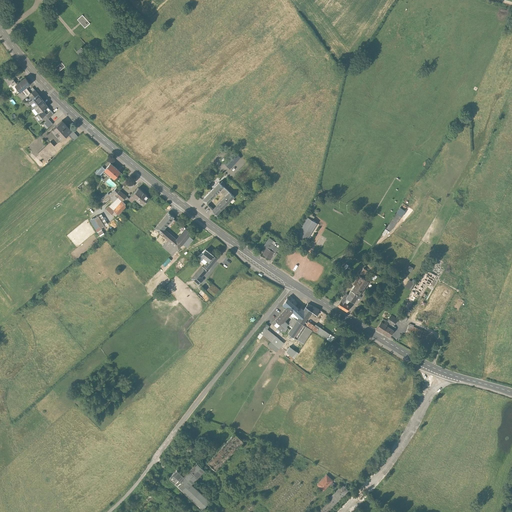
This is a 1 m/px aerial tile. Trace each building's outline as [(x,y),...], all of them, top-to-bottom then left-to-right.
[(90,22),(82,13),(77,18),(85,26),(90,22)] [(61,61),(55,66),(59,70),(65,65),(61,61)] [(16,82),(9,74),(4,79),(10,86),(16,82)] [(25,77),(15,85),(20,91),(22,90),(30,84),(31,83),(25,77)] [(35,89),(30,84),(22,90),(26,96),(28,94),(35,89)] [(259,87),(253,93),(262,101),(268,95),(259,87)] [(32,99),(38,94),(35,89),(28,94),(32,99)] [(20,91),(17,94),(21,100),(26,96),(22,90),(20,91)] [(42,99),(38,94),(32,99),(30,100),(34,106),(42,99)] [(47,105),(42,99),(34,106),(39,111),(47,105)] [(48,118),(54,113),(47,105),(39,111),(35,114),(40,121),(44,118),(46,120),(48,118)] [(284,110),(280,117),(291,124),(295,116),(284,110)] [(53,123),(48,118),(46,120),(47,120),(43,124),(47,129),(53,123)] [(63,118),(50,129),(60,140),(68,133),(72,129),(63,118)] [(74,140),(78,136),(72,129),(68,133),(72,138),(74,140)] [(72,138),(68,133),(60,140),(54,145),(58,150),(72,138)] [(50,141),(38,152),(46,161),(58,150),(54,145),(50,141)] [(235,150),(223,162),(230,169),(242,157),(235,150)] [(111,161),(105,168),(106,169),(115,177),(121,170),(111,161)] [(106,169),(105,168),(102,166),(95,172),(99,176),(106,169)] [(220,182),(203,199),(208,204),(220,192),(225,187),(220,182)] [(116,194),(120,190),(117,187),(109,194),(108,195),(110,198),(113,201),(118,196),(116,194)] [(150,196),(140,187),(129,199),(128,200),(132,203),(136,198),(143,204),(150,196)] [(236,198),(225,187),(220,192),(225,197),(212,209),(218,215),(236,198)] [(125,203),(129,199),(120,190),(116,194),(118,196),(125,203)] [(108,195),(109,194),(108,193),(98,201),(102,205),(110,198),(108,195)] [(125,203),(118,196),(113,201),(109,206),(118,214),(125,206),(125,203)] [(118,214),(109,206),(106,209),(115,217),(118,214)] [(405,211),(400,208),(386,228),(391,232),(405,211)] [(167,213),(158,223),(164,228),(173,218),(167,213)] [(105,226),(99,215),(90,220),(97,231),(101,228),(105,226)] [(317,223),(307,217),(297,233),(307,239),(317,223)] [(168,239),(162,246),(173,256),(183,244),(189,236),(192,232),(186,227),(176,238),(164,228),(158,223),(155,228),(168,239)] [(105,235),(101,228),(97,231),(101,238),(105,235)] [(193,239),(189,236),(183,244),(187,247),(193,239)] [(263,246),(267,248),(263,254),(271,260),(281,245),(269,238),(263,246)] [(208,261),(204,265),(209,269),(218,258),(206,249),(201,255),(208,261)] [(207,272),(201,267),(192,278),(199,284),(203,280),(202,278),(207,272)] [(363,268),(359,275),(364,277),(368,271),(363,268)] [(436,275),(424,269),(402,311),(407,314),(417,295),(419,295),(426,283),(430,285),(436,275)] [(368,278),(374,282),(377,277),(372,273),(368,278)] [(352,284),(354,285),(362,290),(369,280),(364,277),(359,275),(359,274),(352,284)] [(409,280),(405,287),(411,290),(416,280),(413,279),(412,281),(409,280)] [(220,290),(212,283),(206,291),(214,297),(220,290)] [(354,285),(351,290),(359,295),(362,290),(354,285)] [(347,295),(345,298),(350,301),(354,303),(359,295),(351,290),(347,295)] [(347,295),(346,294),(338,306),(347,312),(350,306),(347,304),(350,301),(345,298),(347,295)] [(299,310),(288,298),(282,306),(285,309),(288,306),(293,312),(298,318),(296,320),(303,324),(305,322),(312,312),(306,308),(305,307),(303,310),(301,309),(299,310)] [(308,304),(306,308),(312,312),(316,315),(319,310),(308,304)] [(285,309),(281,313),(286,318),(293,312),(288,306),(285,309)] [(281,313),(271,322),(281,332),(288,325),(284,320),(286,318),(281,313)] [(398,313),(395,318),(398,320),(404,324),(407,319),(398,313)] [(391,315),(387,321),(386,321),(384,324),(387,326),(388,323),(393,327),(398,320),(395,318),(391,315)] [(296,320),(288,333),(297,339),(306,326),(303,324),(296,320)] [(307,323),(305,322),(303,324),(306,326),(312,331),(326,340),(331,342),(334,337),(330,334),(316,324),(314,326),(308,322),(307,323)] [(384,324),(381,322),(376,329),(389,338),(394,331),(394,330),(387,326),(384,324)] [(269,326),(266,324),(256,336),(260,339),(263,335),(271,341),(268,345),(276,351),(283,343),(267,329),(269,326)] [(423,331),(409,325),(405,334),(420,339),(423,331)] [(306,326),(297,339),(304,344),(312,331),(306,326)] [(431,356),(433,349),(425,346),(422,353),(431,356)] [(294,358),(298,353),(290,347),(286,352),(294,358)] [(243,443),(234,434),(206,463),(215,471),(243,443)] [(195,464),(182,477),(175,471),(167,479),(201,510),(209,502),(190,485),(203,471),(195,464)] [(333,481),(327,475),(317,485),(323,491),(333,481)] [(330,511),(349,492),(342,485),(317,511),(330,511)]
